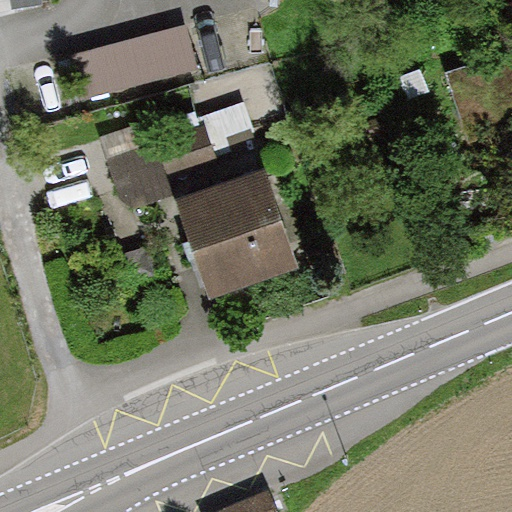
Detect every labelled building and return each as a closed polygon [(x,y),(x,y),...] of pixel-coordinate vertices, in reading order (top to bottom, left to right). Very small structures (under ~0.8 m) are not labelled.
[(44,0),(10,0),(13,12),(46,7),(44,0)] [(511,11),(458,33),(498,136),(511,131),(511,11)] [(74,42),(81,91),(203,74),(196,24),(74,42)] [(202,127),(109,162),(129,213),(170,198),(174,212),(227,192),(202,127)] [(301,269),(265,176),(227,192),(174,212),(211,305),(301,269)] [(208,511),(285,511),(273,483),(208,511)]
